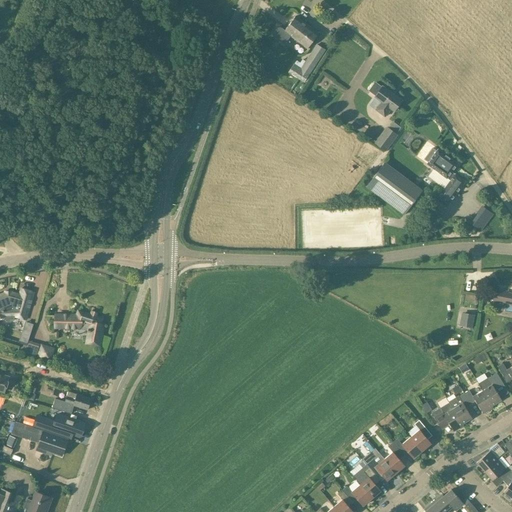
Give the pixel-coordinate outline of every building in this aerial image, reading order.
[(285,44),(290,37),(307,49),(318,34),(295,16),(284,31),(278,26),(272,35),(285,44)] [(316,45),(301,68),(294,63),(288,73),(304,83),(326,50),(316,45)] [(382,86),(375,82),(368,91),(375,96),(374,96),(383,102),(377,111),(385,116),(391,108),(394,110),(402,100),(382,86)] [(398,135),(387,126),(374,143),(386,152),(398,135)] [(432,148),(424,158),(428,162),(427,163),(427,164),(428,164),(434,168),(429,176),(445,188),(437,198),(436,198),(436,199),(437,199),(445,206),(446,206),(446,205),(464,181),(451,171),(456,164),(457,164),(457,163),(456,163),(438,149),(437,149),(437,150),(436,151),(432,148)] [(383,163),(383,164),(366,186),(366,185),(366,186),(367,187),(403,214),(404,214),(420,192),(421,191),(420,191),(384,164),(384,163),(383,163)] [(471,222),(470,223),(471,223),(480,230),(492,214),(483,207),(482,206),(482,207),(471,223),(471,222)] [(26,320),(34,292),(21,288),(19,295),(11,292),(5,293),(0,294),(0,318),(5,317),(6,319),(7,321),(9,322),(11,321),(13,319),(14,316),(26,320)] [(511,293),(509,292),(509,291),(495,289),(492,302),(511,305),(511,293)] [(77,315),(55,315),(55,328),(63,328),(63,327),(77,327),(77,329),(79,329),(81,324),(88,327),(88,329),(86,343),(100,346),(104,326),(100,325),(102,319),(78,311),(77,315)] [(459,326),(472,328),(475,315),(462,312),(459,326)] [(24,322),(18,341),(27,343),(32,324),(24,322)] [(40,344),(29,341),(25,354),(35,358),(40,344)] [(511,366),(507,370),(503,364),(497,367),(504,378),(509,375),(511,379),(511,366)] [(0,390),(4,392),(8,378),(0,375),(0,390)] [(493,375),(488,378),(478,384),(482,391),(492,406),(501,400),(495,390),(500,386),(493,375)] [(482,391),(473,397),(469,390),(464,393),(470,405),(475,402),(483,414),(493,408),(492,406),(482,391)] [(54,399),(51,408),(71,414),(73,406),(87,410),(91,399),(68,391),(65,403),(54,399)] [(449,402),(449,403),(462,424),(472,418),(465,408),(470,405),(464,393),(459,397),(458,396),(448,401),(449,402)] [(438,424),(446,419),(453,432),(463,426),(462,424),(449,403),(440,408),(432,413),(438,424)] [(45,422),(43,430),(70,439),(72,435),(79,437),(83,423),(57,414),(53,424),(45,422)] [(419,430),(410,437),(422,451),(431,444),(425,438),(430,433),(427,430),(419,420),(414,424),(419,430)] [(61,456),(67,440),(14,422),(10,434),(39,444),(37,450),(50,455),(51,452),(61,456)] [(9,436),(5,445),(13,447),(16,438),(9,436)] [(404,456),(408,452),(413,458),(422,451),(410,437),(402,445),(397,439),(392,443),(404,456)] [(404,466),(399,460),(404,456),(392,443),(388,447),(392,452),(384,460),(396,473),(404,466)] [(347,463),(358,455),(354,450),(344,458),(347,463)] [(477,462),(484,471),(498,460),(490,451),(477,462)] [(498,460),(484,471),(492,480),(497,475),(503,481),(511,471),(508,467),(510,465),(502,456),(498,460)] [(396,473),(384,460),(375,467),(370,461),(366,465),(368,468),(377,478),(381,474),(387,481),(396,473)] [(362,461),(358,465),(364,471),(368,468),(366,465),(362,461)] [(349,470),(352,474),(360,469),(358,465),(349,470)] [(380,491),(375,485),(379,481),(377,478),(368,468),(364,472),(368,478),(360,485),(372,498),(380,491)] [(511,472),(511,471),(503,481),(508,486),(503,492),(511,498),(511,472)] [(353,503),(357,500),(363,506),(372,498),(360,485),(351,492),(346,486),(342,490),(353,503)] [(0,511),(15,511),(21,496),(2,489),(0,494),(0,493),(0,511)] [(352,511),(348,507),(353,503),(342,490),(337,494),(342,500),(334,507),(337,511),(352,511)] [(451,490),(443,496),(452,507),(455,511),(463,504),(451,490)] [(25,502),(21,511),(46,511),(51,498),(36,492),(31,504),(25,502)] [(439,497),(433,502),(441,511),(446,511),(452,507),(443,496),(440,499),(439,497)] [(428,509),(426,511),(441,511),(433,502),(427,507),(428,509)] [(477,511),(469,502),(463,508),(466,511),(477,511)]
